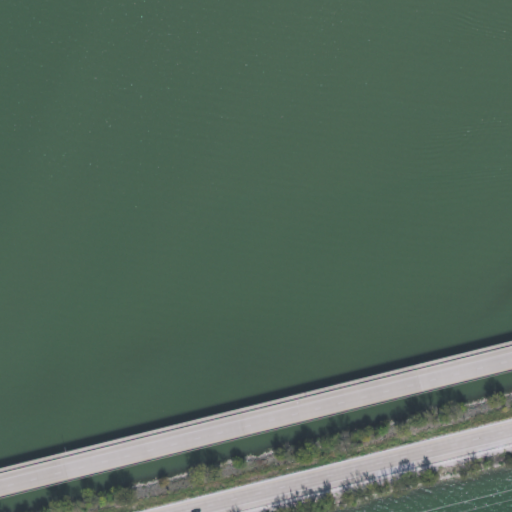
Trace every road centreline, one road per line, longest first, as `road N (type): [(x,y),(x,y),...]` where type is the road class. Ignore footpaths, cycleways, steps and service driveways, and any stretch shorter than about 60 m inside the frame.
road 1 (primary): [(511,357),(0,485)]
road 2 (primary): [(173,511),(511,427)]
